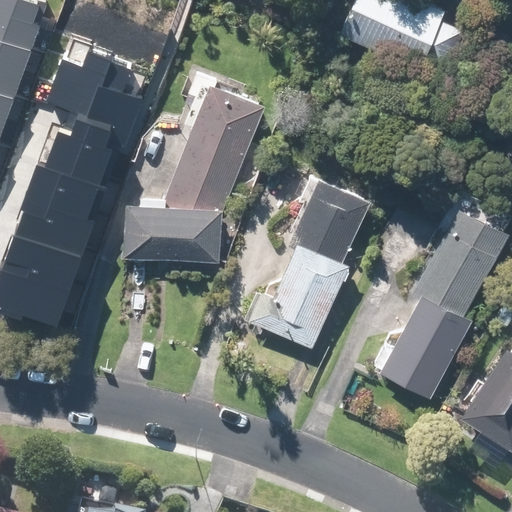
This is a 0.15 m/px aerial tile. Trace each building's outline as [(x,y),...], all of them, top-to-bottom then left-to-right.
[(11,0),(0,0),(0,144),(43,27),(35,24),(40,10),(11,0)] [(443,66),(460,28),(438,17),(442,7),(425,0),(342,0),(330,28),(415,66),(420,55),(443,66)] [(56,131),(0,279),(0,308),(53,328),(113,169),(126,174),(155,100),(127,89),(134,71),(92,55),(86,73),(69,66),(55,102),(81,111),(71,137),(56,131)] [(206,84),(165,195),(135,194),(135,206),(124,206),(123,260),(217,263),(218,222),(261,105),(206,84)] [(283,240),(294,245),(274,293),(262,288),(248,322),(310,349),(348,262),(340,258),(366,198),(311,175),(283,240)] [(463,316),(507,225),(457,200),(374,371),(430,398),(469,319),(463,316)] [(511,350),(501,344),(458,417),(511,449),(511,350)] [(138,511),(76,503),(74,511),(138,511)]
